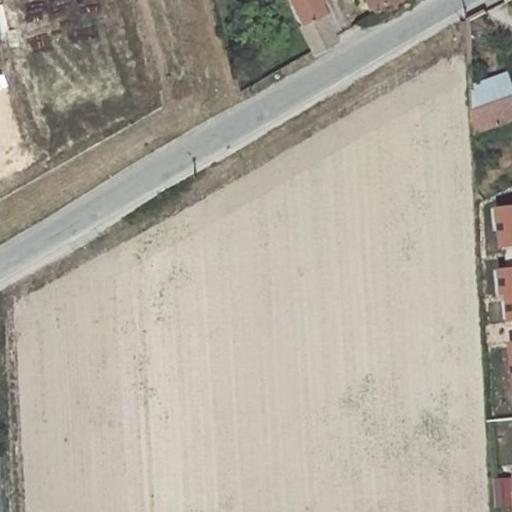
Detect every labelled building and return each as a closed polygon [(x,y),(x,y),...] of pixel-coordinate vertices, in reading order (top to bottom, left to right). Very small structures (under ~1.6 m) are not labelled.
[(311,0),(283,0),(297,26),(318,15),(311,0)] [(363,0),(366,10),(395,0),(363,0)] [(318,15),(297,26),(312,57),(333,46),(318,15)] [(511,80),(471,91),(472,112),(511,101),(511,80)] [(511,101),(472,112),(473,136),(511,122),(511,101)] [(499,249),(511,247),(511,205),(495,207),(499,249)] [(504,322),(511,321),(511,269),(498,271),(504,322)]
